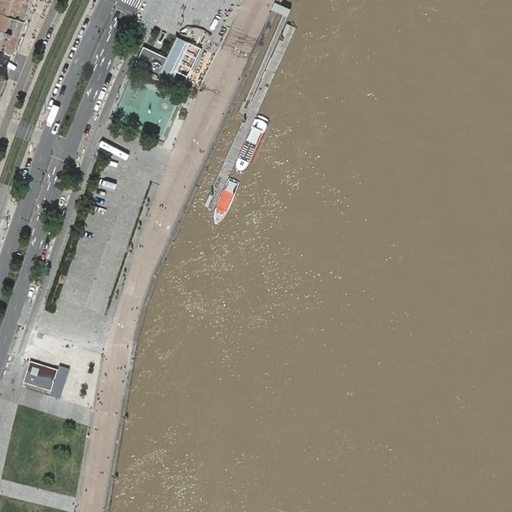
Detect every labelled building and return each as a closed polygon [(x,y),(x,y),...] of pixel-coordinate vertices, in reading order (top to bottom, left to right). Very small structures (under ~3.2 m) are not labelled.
[(0,0),(0,7),(29,19),(35,0),(0,0)] [(0,25),(24,35),(29,19),(0,7),(0,25)] [(0,43),(6,46),(18,51),(24,35),(0,25),(0,43)] [(180,37),(170,58),(162,75),(160,78),(187,91),(200,63),(195,60),(201,47),(180,37)] [(162,75),(170,58),(147,47),(139,64),(162,75)] [(59,371),(31,362),(24,384),(52,393),(59,371)] [(59,371),(52,393),(50,397),(61,401),(70,370),(60,367),(59,371)]
